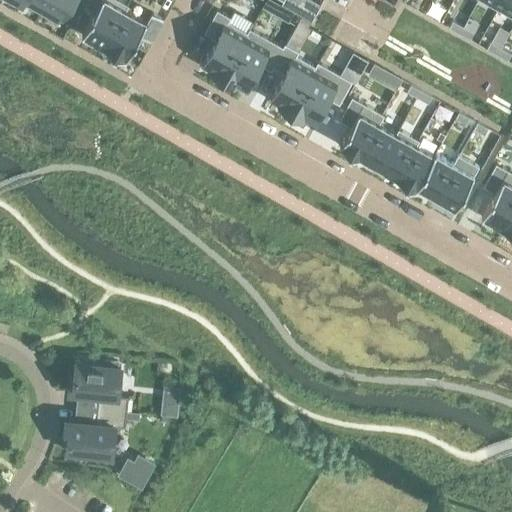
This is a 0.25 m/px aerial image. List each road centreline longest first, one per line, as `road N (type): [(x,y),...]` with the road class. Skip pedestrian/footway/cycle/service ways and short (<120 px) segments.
road 1 (residential): [(146,80),(511,282)]
road 2 (residential): [(1,511),(35,451),(48,402),(33,365),(0,347)]
